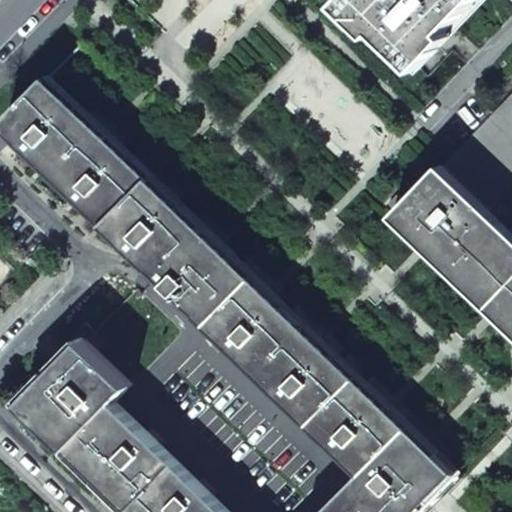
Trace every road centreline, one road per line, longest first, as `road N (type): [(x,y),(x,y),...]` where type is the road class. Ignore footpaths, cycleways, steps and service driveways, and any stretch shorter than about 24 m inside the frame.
road 1 (residential): [(0,379),(79,289),(88,265),(0,173)]
road 2 (residential): [(91,511),(0,412)]
